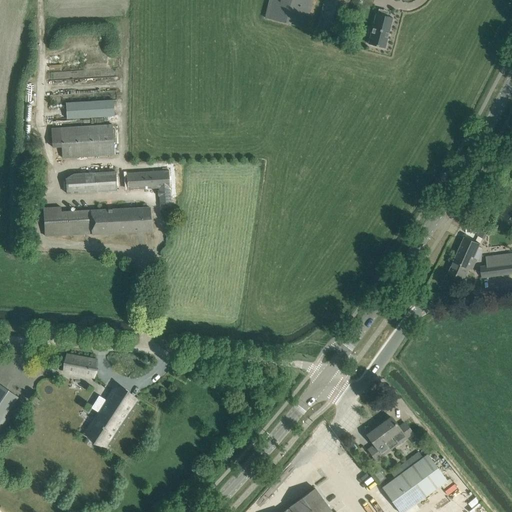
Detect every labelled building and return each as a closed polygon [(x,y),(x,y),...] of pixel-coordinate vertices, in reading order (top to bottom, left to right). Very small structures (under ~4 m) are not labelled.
[(306,28),(312,0),(269,0),(265,18),(306,28)] [(325,0),(323,10),(318,31),(341,37),(346,15),(347,16),(351,0),(325,0)] [(392,17),(376,13),(368,44),(385,48),(392,17)] [(115,116),(114,100),(66,103),(67,119),(115,116)] [(52,148),(62,147),(62,158),(114,155),(112,125),(61,128),(51,128),(52,148)] [(168,170),(127,173),(128,189),(159,187),(161,206),(170,205),(168,170)] [(66,179),(67,193),(117,190),(116,171),(74,174),(66,179)] [(60,207),(44,208),(45,226),(45,236),(151,230),(150,220),(149,207),(118,209),(64,212),(61,212),(60,207)] [(480,244),(474,241),(465,237),(448,274),(464,280),(469,268),(472,269),(477,259),(474,258),(480,244)] [(511,253),(486,257),(488,266),(481,266),(482,277),(511,273),(511,253)] [(96,361),(68,356),(65,371),(93,376),(96,361)] [(0,421),(5,414),(11,405),(17,397),(0,384),(0,421)] [(100,413),(86,435),(103,446),(135,398),(117,386),(107,401),(99,395),(91,408),(100,413)] [(390,417),(379,425),(387,437),(393,445),(398,442),(412,432),(410,431),(405,423),(398,427),(390,417)] [(314,444),(326,429),(321,425),(309,440),(314,444)] [(393,445),(387,437),(379,425),(367,434),(375,445),(368,449),(375,459),(393,445)] [(409,466),(380,487),(399,511),(401,511),(441,483),(445,480),(446,479),(426,453),(421,457),(417,452),(405,461),(409,466)] [(284,511),(283,511),(332,511),(321,497),(315,489),(290,507),(289,505),(283,510),(284,511)] [(415,505),(404,511),(415,511),(419,510),(418,508),(421,505),(419,502),(415,505)] [(482,503),(474,509),(475,510),(472,511),(478,511),(485,508),(482,503)]
